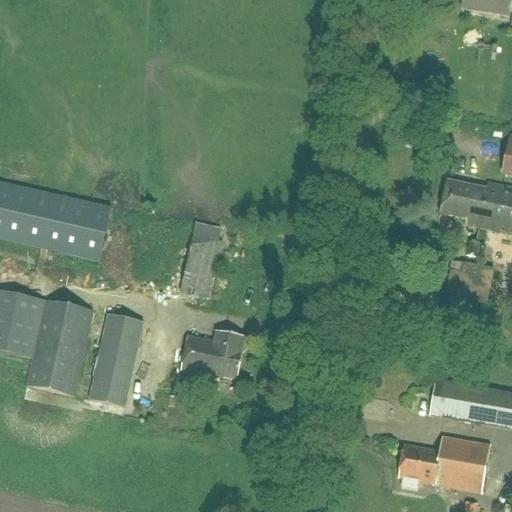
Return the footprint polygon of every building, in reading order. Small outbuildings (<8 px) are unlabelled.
[(511,0),(464,0),(463,11),(508,18),(510,0),(511,0)] [(252,187),(259,151),(183,137),(176,172),(252,187)] [(511,146),(507,146),(501,177),(511,178),(511,146)] [(467,220),(466,227),(511,236),(511,189),(488,185),(487,191),(448,183),(441,215),(467,220)] [(0,240),(99,264),(111,210),(0,184),(0,240)] [(193,238),(182,294),(209,299),(220,244),(193,238)] [(459,274),(450,272),(445,298),(486,307),(494,272),(478,268),(462,265),(459,274)] [(141,302),(162,303),(163,287),(142,286),(141,302)] [(0,358),(32,365),(43,307),(0,298),(0,358)] [(91,317),(43,307),(32,365),(26,393),(73,403),(91,317)] [(138,326),(102,319),(85,405),(120,412),(138,326)] [(208,378),(209,375),(236,381),(245,340),(217,334),(214,344),(188,338),(181,372),(208,378)] [(159,373),(150,419),(198,430),(205,395),(183,391),(185,379),(159,373)] [(454,385),(436,382),(430,417),(447,420),(454,385)] [(447,420),(465,423),(471,388),(454,385),(447,420)] [(500,393),(471,388),(465,423),(493,429),(500,393)] [(399,480),(402,481),(401,490),(417,492),(418,484),(482,495),(489,449),(441,441),(439,453),(404,448),(399,480)]
